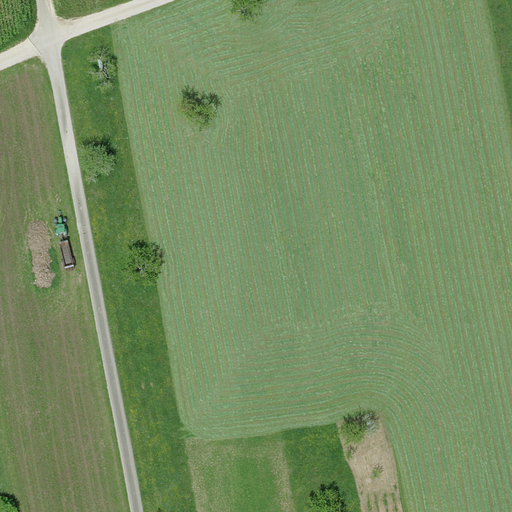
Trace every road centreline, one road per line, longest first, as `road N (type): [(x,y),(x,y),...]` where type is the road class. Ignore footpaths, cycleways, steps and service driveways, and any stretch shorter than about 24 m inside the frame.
road 1 (track): [(136,511),(42,0)]
road 2 (track): [(0,61),(153,0)]
